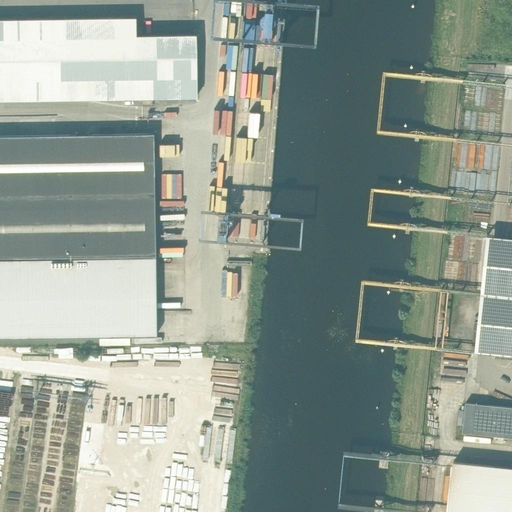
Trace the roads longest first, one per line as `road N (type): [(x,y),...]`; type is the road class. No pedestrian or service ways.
road 1 (unknown): [(0,124),(204,124),(193,321)]
road 2 (unknown): [(198,511),(200,419),(195,395),(182,382),(0,359)]
